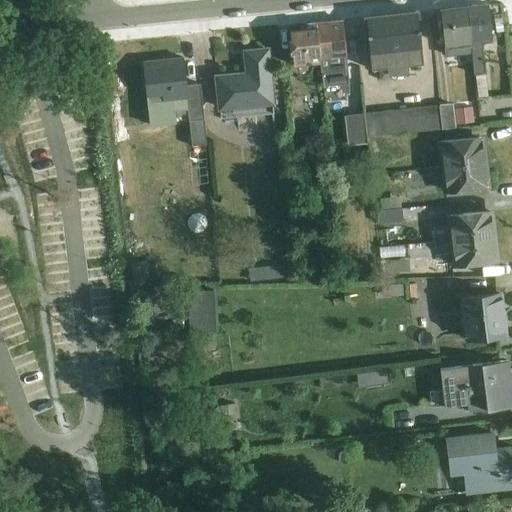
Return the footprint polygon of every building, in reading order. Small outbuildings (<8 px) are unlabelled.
[(483,43),(492,42),(488,5),(488,4),(466,7),(472,54),(474,74),(486,73),(483,43)] [(472,54),(466,7),(442,9),(447,56),(472,54)] [(408,65),(423,63),(418,12),(366,18),(367,24),(368,24),(373,68),(387,67),(388,74),(409,73),(408,65)] [(324,86),(349,84),(343,20),(317,23),(321,63),(324,86)] [(321,63),(317,23),(301,25),(302,33),(290,30),(295,70),(297,73),(300,75),(304,77),(307,76),(310,74),(313,71),(313,68),(313,64),(321,63)] [(222,119),(274,114),(268,50),(246,52),(248,74),(217,77),(220,111),(222,111),(222,119)] [(193,146),(207,145),(200,84),(186,85),(183,58),(165,60),(166,63),(144,66),(147,97),(149,98),(149,113),(188,108),(193,146)] [(473,114),(472,101),(455,103),(456,116),(473,114)] [(456,127),(453,104),(440,105),(443,129),(456,127)] [(443,129),(440,105),(364,113),(367,136),(443,129)] [(367,136),(364,113),(345,115),(349,145),(368,143),(367,136)] [(438,143),(440,167),(484,163),(481,138),(438,143)] [(400,159),(377,162),(378,172),(402,170),(400,159)] [(443,193),(487,188),(484,163),(440,167),(443,193)] [(401,209),(400,197),(374,199),(375,211),(401,209)] [(401,209),(375,211),(377,224),(404,222),(403,209),(401,209)] [(447,217),(450,241),(493,237),(490,212),(447,217)] [(452,267),(496,261),(493,237),(450,241),(452,267)] [(223,281),(255,277),(253,254),(221,257),(223,281)] [(410,271),(409,260),(388,261),(389,272),(410,271)] [(153,285),(150,262),(131,264),(134,287),(153,285)] [(217,333),(215,292),(188,292),(189,334),(217,333)] [(465,339),(504,335),(500,294),(460,298),(465,339)] [(469,409),(511,404),(506,361),(441,369),(443,389),(429,391),(431,407),(445,405),(445,407),(468,404),(469,409)] [(385,372),(357,372),(357,385),(386,384),(385,372)] [(235,404),(221,406),(224,431),(239,429),(235,404)] [(465,492),(511,486),(511,447),(496,450),(494,432),(446,437),(449,477),(462,475),(465,492)]
